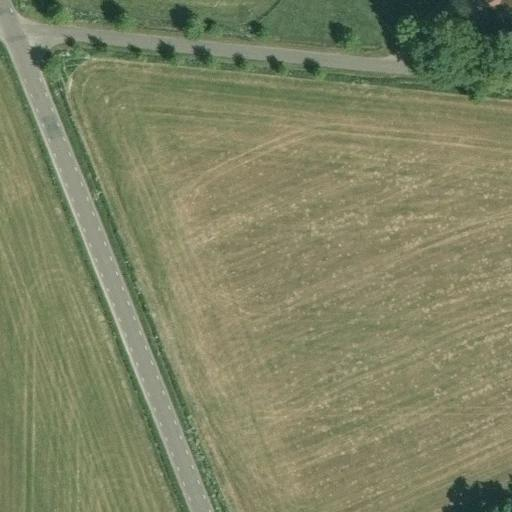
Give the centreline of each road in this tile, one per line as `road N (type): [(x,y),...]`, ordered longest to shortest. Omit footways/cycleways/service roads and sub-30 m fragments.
road 1 (unclassified): [(199,511),(11,29)]
road 2 (residential): [(11,29),(511,79)]
